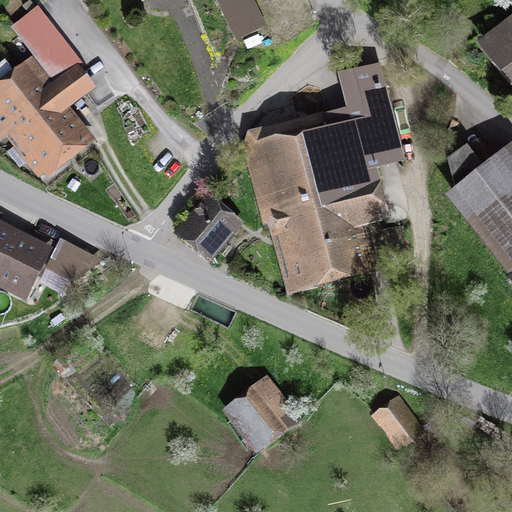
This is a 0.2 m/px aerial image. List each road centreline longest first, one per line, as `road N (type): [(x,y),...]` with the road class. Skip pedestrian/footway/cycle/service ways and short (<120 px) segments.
road 1 (tertiary): [(511,410),(143,255)]
road 2 (residential): [(143,255),(236,133),(351,24)]
road 3 (track): [(157,262),(133,290),(0,382)]
road 4 (residential): [(351,24),(440,70),(511,127)]
road 5 (tertiary): [(143,255),(0,186)]
